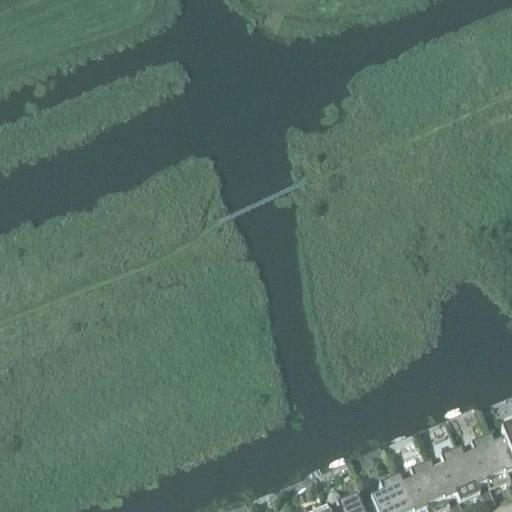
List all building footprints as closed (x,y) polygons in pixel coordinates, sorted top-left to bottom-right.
[(502,446),(493,450),(492,450),(506,481),(511,477),(511,433),(499,439),(502,446)] [(472,459),(462,463),(462,464),(475,494),(476,494),(492,487),(494,492),(493,493),(493,494),(504,490),(505,490),(509,488),(506,481),(492,450),(493,450),(490,443),(469,452),(472,459)] [(441,473),(432,477),(431,477),(445,508),(445,507),(461,500),(464,506),(462,506),(463,508),(474,503),(479,501),(476,494),(475,494),(462,464),(462,463),(459,456),(438,466),(441,473)] [(411,486),(401,490),(410,511),(447,511),(445,507),(445,508),(431,477),(432,477),(429,470),(408,479),(411,486)] [(410,511),(401,490),(398,483),(378,492),(381,499),(369,504),(372,511),(410,511)] [(334,511),(359,511),(355,502),(335,511),(334,511)]
